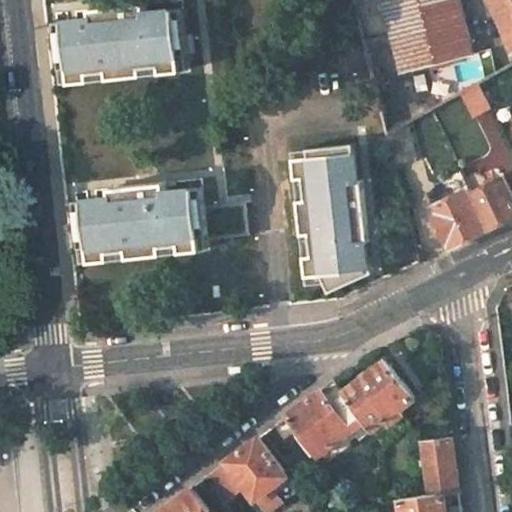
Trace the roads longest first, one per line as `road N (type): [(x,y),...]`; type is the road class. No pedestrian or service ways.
road 1 (unclassified): [(11,0),(54,367)]
road 2 (unclassified): [(54,367),(337,337)]
road 3 (residential): [(116,511),(305,374),(337,337)]
road 4 (unclassified): [(494,511),(464,276)]
road 5 (unclassified): [(84,511),(73,413),(54,367)]
road 6 (unclassified): [(54,367),(45,414),(54,511)]
road 7 (unclassified): [(337,337),(464,276)]
